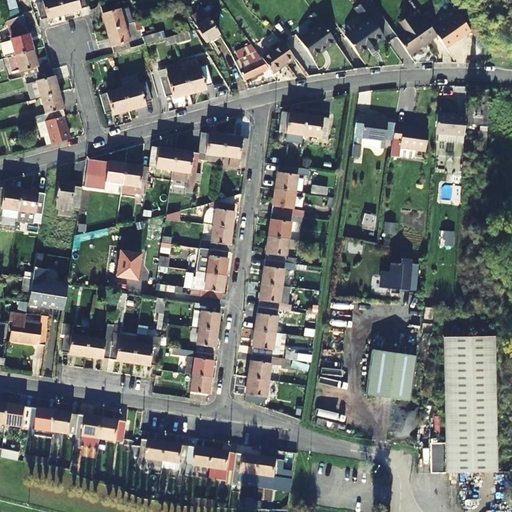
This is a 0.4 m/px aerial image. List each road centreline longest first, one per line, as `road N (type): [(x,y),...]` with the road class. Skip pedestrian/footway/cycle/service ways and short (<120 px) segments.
road 1 (residential): [(254,104),(224,414)]
road 2 (unclassified): [(254,104),(366,78),(511,74)]
road 3 (residential): [(0,380),(224,414)]
road 4 (residential): [(224,414),(386,458),(399,475),(400,511)]
road 5 (unclassified): [(97,147),(254,104)]
